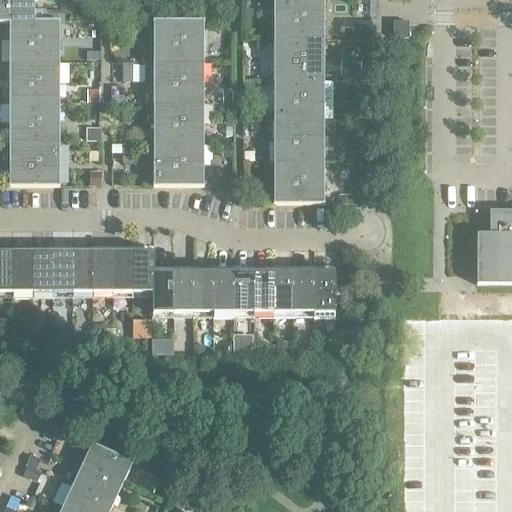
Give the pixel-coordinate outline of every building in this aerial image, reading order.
[(0,0),(0,24),(9,24),(9,0),(0,0)] [(33,24),(32,0),(9,0),(9,24),(10,24),(33,24)] [(298,41),(298,0),(274,0),(274,41),(298,41)] [(322,41),(322,0),(298,0),(298,41),(322,41)] [(253,11),(244,11),(244,19),(253,19),(253,11)] [(65,13),(46,13),(46,24),(58,24),(65,24),(65,13)] [(178,64),(178,23),(154,23),(154,64),(178,64)] [(202,64),(202,23),(178,23),(178,64),(202,64)] [(372,23),(343,23),(343,39),(372,39),(372,23)] [(408,23),(393,23),(393,42),(408,41),(408,27),(408,23)] [(34,65),(34,24),(33,24),(10,24),(10,65),(34,65)] [(46,24),(34,24),(34,65),(58,65),(58,24),(46,24)] [(298,83),(298,41),(274,41),(274,83),(298,83)] [(322,82),(322,41),(298,41),(298,83),(322,82)] [(87,54),(87,62),(100,63),(100,54),(87,54)] [(178,106),(178,64),(154,64),(154,106),(178,106)] [(202,106),(202,64),(178,64),(178,106),(202,106)] [(361,64),(341,64),(341,78),(361,78),(361,64)] [(34,107),(34,65),(10,65),(10,107),(34,107)] [(58,107),(58,65),(34,65),(34,107),(58,107)] [(322,124),(322,82),(298,83),(298,124),(322,124)] [(298,124),(298,83),(274,83),(274,124),(298,124)] [(254,85),(245,85),(245,96),(254,96),(254,85)] [(87,92),(87,106),(100,106),(100,92),(87,92)] [(233,93),(223,93),(223,105),(233,105),(233,93)] [(178,147),(178,106),(154,106),(154,147),(178,147)] [(202,147),(202,106),(178,106),(178,147),(202,147)] [(34,148),(34,107),(10,107),(10,148),(34,148)] [(58,148),(58,107),(34,107),(34,148),(58,148)] [(131,113),(122,113),(122,125),(131,125),(131,113)] [(298,165),(298,124),(274,124),(274,165),(298,165)] [(322,165),(322,124),(298,124),(298,165),(322,165)] [(86,130),(86,144),(100,144),(100,130),(86,130)] [(356,145),(344,146),(344,163),(356,163),(356,145)] [(178,188),(178,147),(154,147),(154,188),(178,188)] [(202,188),(202,147),(178,147),(178,188),(202,188)] [(34,189),(34,148),(10,148),(10,189),(34,189)] [(58,189),(58,148),(34,148),(34,189),(58,189)] [(223,149),(223,159),(232,159),(232,149),(223,149)] [(255,153),(244,153),(244,163),(255,163),(255,153)] [(298,206),(298,165),(274,165),(274,206),(298,206)] [(322,206),(322,165),(298,165),(298,206),(322,206)] [(353,197),(338,197),(338,207),(353,207),(353,197)] [(511,214),(489,214),(489,237),(476,237),(477,288),(511,287),(511,214)] [(0,295),(12,296),(12,255),(0,255),(0,295)] [(32,296),(32,255),(12,255),(12,296),(32,296)] [(52,296),(52,255),(32,255),(32,296),(52,296)] [(72,296),(72,255),(52,255),(52,296),(72,296)] [(92,296),(92,255),(72,255),(72,296),(92,296)] [(113,296),(113,255),(92,255),(92,296),(113,296)] [(133,296),(133,255),(113,255),(113,296),(133,296)] [(153,255),(133,255),(133,296),(152,296),(153,296),(153,275),(154,275),(153,255)] [(173,275),(154,275),(153,275),(153,296),(152,296),(153,315),(173,315),(173,275)] [(194,315),(194,275),(173,275),(173,315),(194,315)] [(214,315),(214,275),(194,275),(194,315),(214,315)] [(234,315),(234,275),(214,275),(214,315),(234,315)] [(254,315),(254,275),(234,275),(234,315),(254,315)] [(274,315),(274,275),(254,275),(254,315),(274,315)] [(295,315),(295,275),(274,275),(274,315),(295,315)] [(315,315),(315,275),(295,275),(295,315),(315,315)] [(335,275),(315,275),(315,315),(315,321),(334,321),(334,315),(335,315),(335,300),(345,300),(345,284),(335,284),(335,275)] [(13,322),(0,321),(0,340),(13,340),(13,322)] [(253,338),(233,338),(233,357),(253,357),(253,338)] [(290,344),(277,344),(277,354),(290,354),(290,344)] [(46,425),(41,435),(53,440),(58,431),(46,425)] [(131,465),(93,447),(83,468),(122,486),(131,465)] [(31,457),(26,467),(28,468),(36,472),(41,461),(31,457)] [(28,468),(23,478),(37,485),(42,475),(36,472),(28,468)] [(122,486),(83,468),(73,489),(112,507),(122,486)] [(109,511),(112,507),(73,489),(64,510),(68,511),(109,511)]
